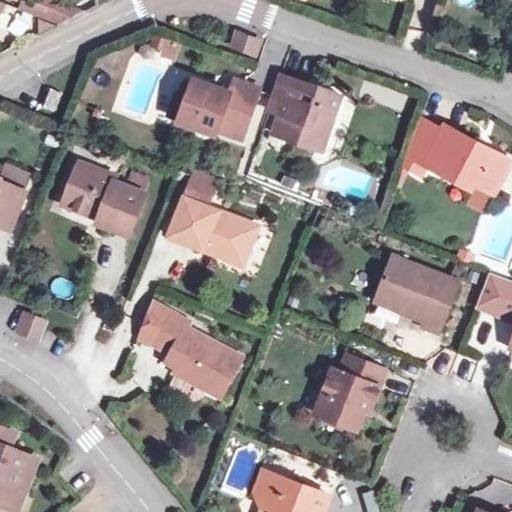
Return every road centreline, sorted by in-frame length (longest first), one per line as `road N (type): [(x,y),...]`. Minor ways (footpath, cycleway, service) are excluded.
road 1 (residential): [(221,0),(511,102)]
road 2 (residential): [(0,353),(33,368),(156,511)]
road 3 (unclassified): [(187,0),(0,85)]
